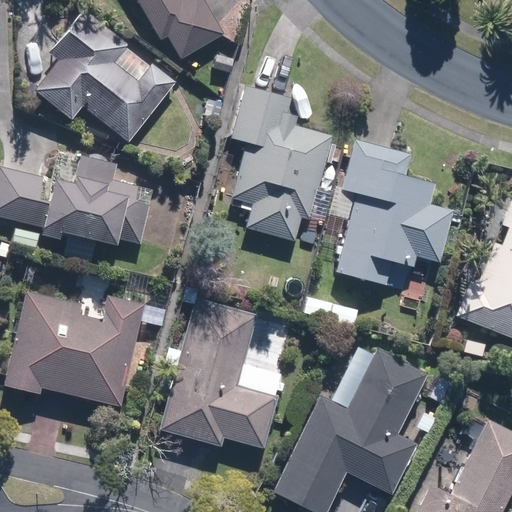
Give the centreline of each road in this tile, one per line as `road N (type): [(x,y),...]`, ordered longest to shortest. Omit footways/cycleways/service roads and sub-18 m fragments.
road 1 (residential): [(511,98),(433,65),(342,0)]
road 2 (residential): [(0,457),(124,498)]
